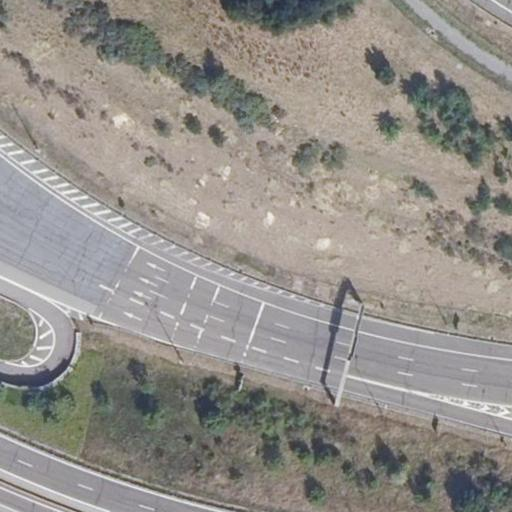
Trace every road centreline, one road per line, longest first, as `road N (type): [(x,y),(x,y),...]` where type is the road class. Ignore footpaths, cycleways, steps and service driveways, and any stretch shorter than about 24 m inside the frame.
road 1 (motorway): [(511,426),(297,367),(104,276)]
road 2 (motorway): [(511,381),(292,338),(104,276)]
road 3 (motorway): [(0,453),(157,511)]
